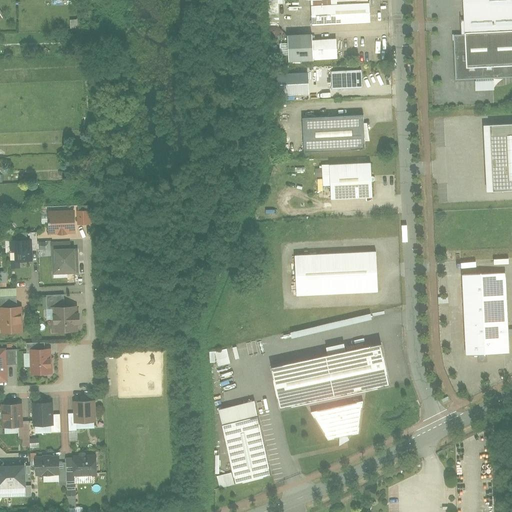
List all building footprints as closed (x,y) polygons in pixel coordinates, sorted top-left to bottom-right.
[(267,0),(267,22),(278,22),(278,0),(267,0)] [(511,0),(461,0),(463,34),(453,34),(455,80),(511,77),(511,0)] [(368,3),(311,6),(311,24),(369,22),(368,3)] [(336,39),(311,40),(311,35),(287,36),(288,61),(312,60),(337,59),(336,39)] [(361,70),(332,72),(332,89),(361,88),(361,70)] [(307,72),(275,74),(276,96),(308,94),(307,72)] [(363,116),(304,118),(305,151),(364,149),(363,116)] [(458,116),(433,117),(433,126),(458,126),(458,116)] [(511,124),(482,126),(485,192),(511,190),(511,124)] [(369,162),(321,164),(322,186),(329,186),(329,199),(371,198),(369,162)] [(74,231),(73,216),(47,217),(48,232),(74,231)] [(89,229),(89,216),(78,217),(79,230),(89,229)] [(12,262),(33,262),(32,248),(36,248),(35,232),(19,233),(19,240),(11,241),(12,262)] [(52,280),(78,279),(77,255),(69,255),(68,247),(51,248),(52,280)] [(375,252),(294,256),(295,295),(375,292),(375,291),(377,291),(375,252)] [(464,355),(508,353),(505,274),(461,275),(464,355)] [(54,338),(77,337),(76,313),(64,313),(64,300),(46,301),(46,326),(54,326),(54,338)] [(1,338),(23,338),(22,302),(0,302),(0,314),(1,315),(1,338)] [(327,355),(268,368),(278,410),(387,385),(378,343),(345,351),(343,344),(326,347),(327,355)] [(214,352),(218,366),(230,363),(226,348),(214,352)] [(0,354),(0,389),(6,389),(6,370),(16,370),(16,355),(0,354)] [(29,356),(30,382),(53,382),(52,355),(29,356)] [(271,477),(254,401),(218,409),(234,485),(271,477)] [(362,401),(310,412),(328,440),(357,433),(362,401)] [(93,407),(75,408),(76,431),(94,430),(93,407)] [(22,409),(3,409),(4,436),(23,435),(22,409)] [(51,410),(34,411),(35,432),(52,431),(51,410)] [(35,464),(35,481),(57,480),(58,491),(66,490),(66,503),(76,503),(75,483),(95,483),(94,461),(70,462),(70,470),(57,470),(57,463),(35,464)] [(25,485),(24,465),(0,465),(0,497),(31,496),(31,485),(25,485)]
